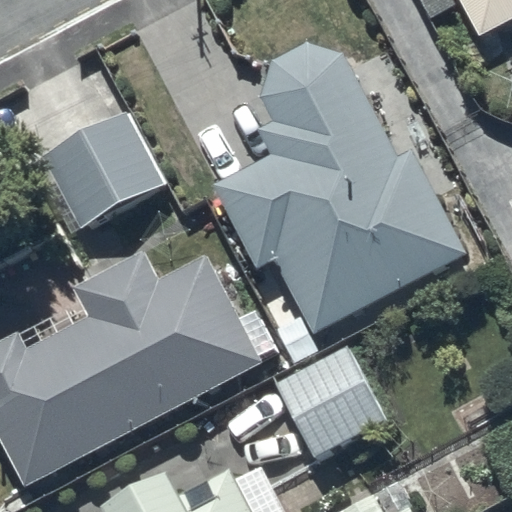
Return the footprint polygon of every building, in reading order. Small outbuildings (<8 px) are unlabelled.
[(511,0),(466,0),(485,32),(511,18),(511,0)] [(276,151),(218,182),(260,264),(278,255),(308,313),(281,327),(297,359),(321,346),(314,333),(452,263),(459,278),(468,273),(460,256),(471,251),(419,147),(402,155),(349,50),(313,40),(277,55),(262,91),(276,118),(262,125),(276,151)] [(131,109),(46,154),(84,225),(169,180),(131,109)] [(86,295),(0,340),(0,428),(29,485),(267,361),(264,354),(280,346),(259,306),(243,314),(211,254),(164,278),(149,250),(81,285),(86,295)] [(353,343),(279,382),(316,452),(389,414),(353,343)] [(118,511),(286,511),(261,464),(241,475),(235,464),(190,488),(177,463),(111,498),(118,511)] [(387,511),(376,490),(342,509),(343,511),(415,511),(412,505),(399,511),(387,511)]
